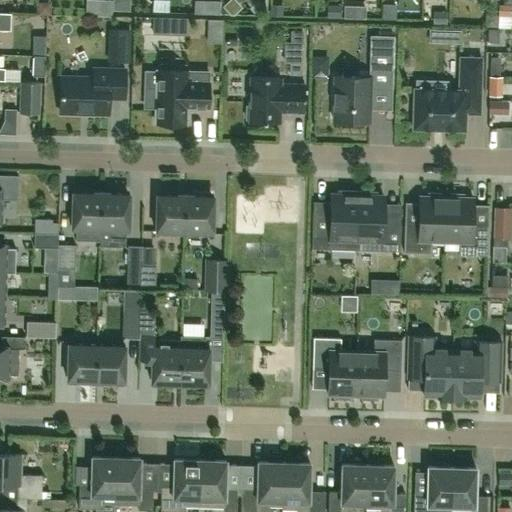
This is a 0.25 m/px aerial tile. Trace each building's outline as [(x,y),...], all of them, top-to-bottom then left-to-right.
[(268,15),(282,15),(283,5),(269,4),(268,15)] [(326,17),(340,18),(341,5),(327,4),(326,17)] [(432,24),(446,24),(446,11),(433,11),(432,24)] [(0,29),(10,30),(10,13),(0,12),(0,29)] [(511,16),(498,16),(498,27),(510,27),(511,16)] [(393,53),(400,36),(384,30),(377,47),(393,53)] [(130,46),(107,45),(107,62),(130,62),(130,46)] [(45,55),(33,55),(33,75),(45,75),(45,55)] [(413,88),(412,129),(465,130),(465,114),(480,114),(482,58),(460,57),(459,90),(448,90),(448,82),(417,81),(416,88),(413,88)] [(500,75),(499,57),(489,57),(490,75),(500,75)] [(333,120),(369,121),(370,89),(385,89),(386,61),(369,61),(369,77),(334,76),(333,120)] [(125,69),(93,68),(93,78),(61,77),(60,112),(79,112),(79,109),(87,109),(87,113),(108,113),(109,97),(124,97),(125,69)] [(186,122),(187,108),(208,108),(209,76),(208,76),(208,73),(188,72),(157,71),(156,87),(145,86),(145,105),(156,105),(155,121),(186,122)] [(279,110),(304,111),(305,85),(279,84),(280,77),(251,76),(250,106),(246,106),(246,119),(250,119),(250,121),(278,122),(279,110)] [(500,95),(501,78),(489,78),(489,95),(500,95)] [(21,84),(20,111),(38,112),(39,84),(21,84)] [(0,219),(1,220),(1,194),(18,195),(18,174),(0,173),(0,219)] [(99,240),(101,191),(94,191),(94,190),(75,190),(75,205),(72,204),(71,215),(74,215),(74,230),(76,230),(75,240),(99,240)] [(337,191),(338,191),(338,194),(331,193),(331,207),(327,211),(313,210),(311,248),(355,249),(357,190),(337,190),(337,191)] [(357,190),(355,249),(399,251),(400,217),(386,216),(382,213),(383,195),(376,195),(376,192),(377,192),(377,191),(357,190)] [(108,191),(101,191),(99,240),(99,245),(110,246),(110,231),(126,232),(126,217),(130,217),(130,206),(127,206),(127,191),(108,191)] [(184,233),(185,193),(178,193),(159,192),(159,207),(155,207),(155,218),(158,218),(158,233),(184,233)] [(431,240),(445,241),(446,197),(441,197),(441,193),(427,192),(427,196),(419,196),(418,220),(415,223),(404,222),(403,252),(430,253),(431,240)] [(185,193),(184,233),(210,234),(210,219),(213,219),(214,209),(210,209),(211,194),(192,193),(185,193)] [(446,197),(445,241),(461,241),(461,255),(487,255),(488,225),(486,224),(486,225),(475,224),(472,221),(473,198),(464,197),(464,193),(450,193),(450,197),(446,197)] [(511,199),(493,200),(494,231),(511,230),(511,199)] [(57,247),(57,233),(33,232),(33,246),(57,247)] [(75,244),(58,244),(57,267),(74,267),(75,244)] [(0,272),(5,273),(15,273),(15,248),(6,247),(6,246),(0,245),(0,272)] [(224,291),(225,260),(207,260),(206,291),(224,291)] [(126,287),(140,288),(141,264),(127,263),(126,287)] [(141,264),(140,288),(152,288),(153,264),(141,264)] [(48,297),(56,297),(57,273),(49,273),(48,297)] [(121,312),(137,312),(137,290),(121,290),(121,312)] [(210,337),(222,337),(223,295),(211,294),(210,336),(210,337)] [(154,310),(139,309),(138,361),(151,361),(151,359),(154,359),(154,344),(155,338),(153,338),(154,310)] [(27,336),(55,337),(55,323),(27,322),(26,332),(27,332),(27,336)] [(158,339),(158,344),(154,344),(154,359),(151,359),(151,361),(151,369),(154,369),(153,384),(173,385),(173,384),(179,384),(181,335),(180,335),(180,339),(158,339)] [(186,385),(205,386),(206,371),(209,371),(209,360),(206,360),(206,345),(205,345),(205,336),(181,335),(179,384),(186,385)] [(0,376),(8,377),(8,374),(18,375),(19,348),(25,348),(25,336),(1,336),(1,348),(0,347),(0,376)] [(438,397),(451,397),(453,349),(434,349),(434,336),(409,336),(408,378),(424,378),(423,394),(438,395),(438,397)] [(350,394),(355,394),(356,350),(340,350),(341,338),(313,337),(312,367),(328,367),(327,393),(334,394),(334,398),(350,398),(350,394)] [(373,351),(356,350),(355,394),(361,394),(361,398),(377,399),(377,395),(383,395),(384,372),(387,369),(400,370),(401,340),(373,339),(373,351)] [(95,382),(97,342),(71,341),(70,356),(67,356),(67,367),(70,367),(69,382),(89,382),(95,382)] [(475,350),(453,349),(451,397),(465,397),(465,395),(479,396),(480,380),(487,380),(487,372),(500,372),(501,342),(475,341),(475,350)] [(123,343),(97,342),(95,382),(102,382),(102,383),(121,383),(122,368),(125,368),(125,358),(122,358),(123,343)] [(42,474),(20,474),(21,454),(0,453),(0,449),(0,448),(0,497),(26,499),(26,498),(41,498),(42,474)] [(92,456),(91,484),(79,483),(78,507),(103,508),(103,503),(113,504),(116,457),(92,456)] [(116,457),(113,504),(138,504),(138,509),(152,510),(153,486),(139,485),(140,457),(116,457)] [(198,506),(200,459),(173,458),(173,486),(161,486),(160,510),(185,511),(185,506),(198,506)] [(200,459),(198,506),(224,507),(224,511),(230,511),(235,511),(237,488),(225,488),(226,460),(200,459)] [(268,511),(268,505),(282,505),(284,462),(258,461),(257,489),(241,488),(240,511),(268,511)] [(296,511),(323,511),(325,491),(309,490),(310,463),(284,462),(282,505),(282,508),(296,508),(296,511)] [(352,511),(353,502),(366,503),(368,464),(342,463),(341,491),(329,491),(328,511),(352,511)] [(368,464),(366,503),(365,508),(380,508),(379,511),(404,511),(405,493),(393,493),(394,465),(368,464)] [(450,505),(452,467),(428,466),(427,494),(415,493),(414,511),(426,511),(427,504),(450,505)] [(452,467),(450,505),(474,506),(473,511),(486,511),(487,496),(475,495),(476,467),(452,467)] [(0,511),(23,511),(23,510),(26,511),(26,499),(0,497),(0,511)] [(498,511),(511,511),(511,503),(499,503),(498,511)]
